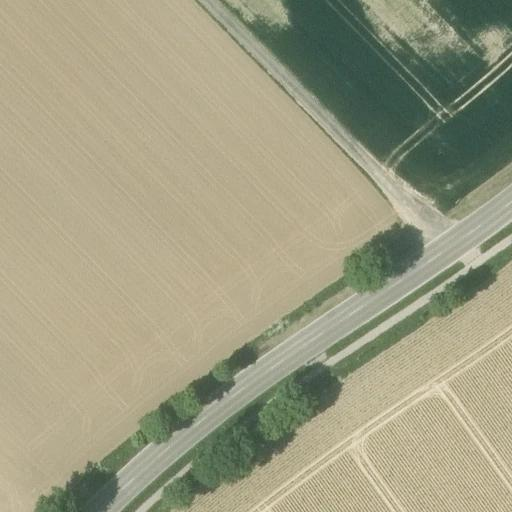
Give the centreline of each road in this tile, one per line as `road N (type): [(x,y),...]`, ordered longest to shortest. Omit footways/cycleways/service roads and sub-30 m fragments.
road 1 (secondary): [(107,511),(223,401),(511,196)]
road 2 (track): [(472,268),(208,0)]
